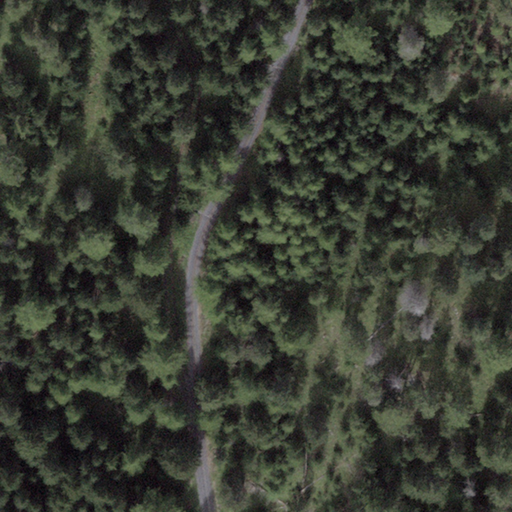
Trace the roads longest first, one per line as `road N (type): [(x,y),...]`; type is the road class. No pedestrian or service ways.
road 1 (track): [(210,511),(194,413),(190,260),(307,0)]
road 2 (track): [(194,413),(161,251),(192,75),(164,0)]
